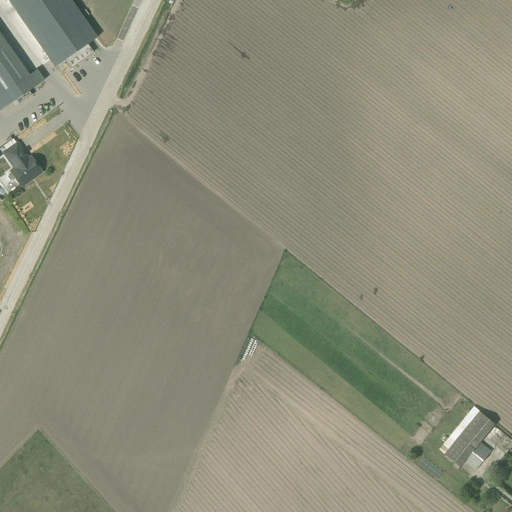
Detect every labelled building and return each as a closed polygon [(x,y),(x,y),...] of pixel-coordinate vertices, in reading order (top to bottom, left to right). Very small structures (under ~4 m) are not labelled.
[(7,0),(55,67),(96,38),(97,38),(69,0),(7,0)] [(0,35),(0,111),(15,101),(18,104),(17,105),(32,95),(31,94),(31,95),(28,91),(44,81),(36,70),(28,75),(0,35)] [(85,50),(80,53),(83,58),(88,55),(85,50)] [(17,143),(3,153),(14,169),(9,172),(10,173),(8,174),(7,177),(9,181),(12,181),(15,179),(20,187),(30,181),(29,180),(34,176),(35,177),(42,172),(31,157),(27,160),(23,154),(24,153),(17,143)] [(460,467),(465,461),(476,471),(491,452),(480,443),(495,425),(473,407),(439,450),(460,467)]
